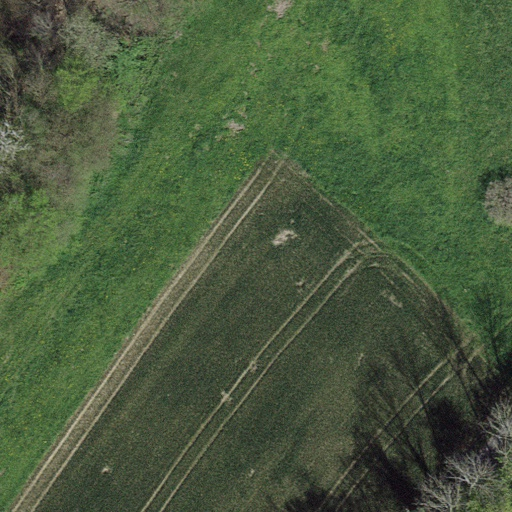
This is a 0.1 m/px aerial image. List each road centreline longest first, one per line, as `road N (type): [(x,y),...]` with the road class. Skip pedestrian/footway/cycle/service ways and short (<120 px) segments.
road 1 (track): [(268,0),(0,403)]
road 2 (track): [(511,415),(420,511)]
